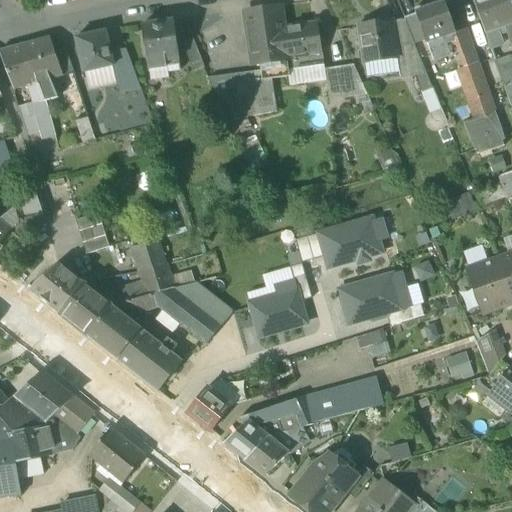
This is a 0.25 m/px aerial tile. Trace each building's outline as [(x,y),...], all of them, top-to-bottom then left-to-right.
[(473,0),(485,34),(497,30),(511,24),(511,7),(509,0),(473,0)] [(446,45),(456,41),(458,40),(455,34),(445,4),(432,8),(431,4),(414,10),(416,15),(425,41),(426,45),(427,45),(443,40),(445,45),(446,45)] [(243,75),(260,117),(277,114),(272,81),(289,78),(290,78),(289,72),(287,59),(283,31),(280,11),(275,12),(258,15),(249,22),(247,22),(252,58),(256,58),(261,72),(243,75)] [(404,19),(405,23),(414,45),(425,41),(416,15),(404,19)] [(167,69),(168,74),(180,73),(178,62),(179,62),(174,22),(141,26),(148,72),(150,71),(167,69)] [(359,27),(364,66),(398,61),(397,49),(393,24),(393,22),(359,27)] [(415,47),(414,45),(405,23),(393,24),(397,49),(415,47)] [(511,24),(497,30),(499,35),(500,35),(506,33),(511,50),(511,24)] [(283,31),(287,59),(322,54),(318,25),(283,31)] [(502,42),(500,35),(499,35),(497,30),(485,34),(490,46),(502,42)] [(463,62),(465,69),(476,65),(464,31),(455,34),(458,40),(456,41),(464,62),(463,62)] [(75,40),(83,75),(85,74),(113,68),(115,67),(110,49),(107,32),(75,40)] [(25,46),(37,84),(48,82),(61,78),(54,53),(50,39),(25,46)] [(182,44),(194,74),(205,70),(193,40),(182,44)] [(450,57),(446,45),(445,45),(443,40),(427,45),(434,62),(450,57)] [(0,55),(14,91),(28,87),(37,84),(25,46),(0,53),(0,55)] [(115,67),(113,68),(114,73),(132,69),(124,46),(110,49),(115,67)] [(399,74),(400,79),(415,77),(427,75),(415,47),(397,49),(398,61),(399,74)] [(54,53),(61,78),(73,74),(65,50),(54,53)] [(324,66),(322,54),(287,59),(289,72),(324,66)] [(495,62),(505,89),(511,86),(511,65),(510,61),(505,63),(504,59),(495,62)] [(366,78),(399,74),(398,61),(364,66),(366,78)] [(478,65),(476,65),(465,69),(458,72),(475,120),(464,124),(474,153),(488,148),(490,153),(505,147),(503,143),(505,142),(478,65)] [(325,71),(324,66),(289,72),(290,78),(289,78),(290,88),(327,82),(325,71)] [(354,66),(339,69),(343,94),(344,94),(345,100),(367,96),(354,66)] [(117,86),(114,73),(113,68),(85,74),(90,93),(117,86)] [(117,86),(120,95),(141,90),(132,69),(114,73),(117,86)] [(168,80),(168,74),(167,69),(150,71),(151,82),(168,80)] [(329,96),(343,94),(339,69),(325,71),(327,82),(329,96)] [(234,114),(237,121),(260,117),(243,75),(209,80),(224,118),(234,114)] [(415,77),(421,94),(432,90),(427,75),(415,77)] [(55,100),(48,82),(37,84),(44,103),(55,100)] [(44,103),(37,84),(28,87),(34,104),(34,106),(44,103)] [(441,111),(432,90),(421,94),(430,115),(441,111)] [(39,134),(42,142),(55,137),(44,103),(34,106),(34,104),(17,110),(27,138),(39,134)] [(76,123),(84,144),(96,140),(89,119),(76,123)] [(270,167),(255,137),(240,145),(255,174),(270,167)] [(5,143),(0,144),(0,169),(12,165),(5,143)] [(382,153),(391,149),(389,144),(374,151),(383,172),(390,170),(382,153)] [(390,170),(392,175),(401,172),(391,149),(382,153),(390,170)] [(502,156),(488,162),(493,175),(507,170),(502,156)] [(135,174),(139,193),(151,191),(148,172),(135,174)] [(505,187),(510,202),(511,201),(511,173),(501,178),(504,187),(505,187)] [(476,197),(482,212),(510,202),(505,187),(504,187),(476,197)] [(477,214),(470,194),(454,199),(457,207),(448,210),(452,222),(477,214)] [(17,209),(21,222),(42,216),(36,196),(15,204),(17,209)] [(17,209),(0,221),(0,224),(10,232),(21,222),(17,209)] [(172,211),(156,215),(158,227),(175,223),(172,211)] [(83,245),(87,256),(110,249),(106,238),(99,215),(76,222),(83,245)] [(46,229),(42,216),(21,222),(25,235),(46,229)] [(325,258),(328,270),(382,254),(379,243),(387,240),(381,221),(373,223),(372,220),(318,235),(325,258)] [(21,222),(10,232),(23,242),(25,235),(21,222)] [(0,246),(10,232),(0,224),(0,246)] [(318,235),(295,242),(302,265),(325,258),(318,235)] [(511,237),(503,240),(509,257),(511,255),(511,237)] [(140,275),(143,283),(148,299),(156,296),(175,290),(196,285),(191,273),(172,278),(168,267),(159,241),(131,249),(140,275)] [(463,254),(469,271),(489,264),(483,247),(463,254)] [(511,255),(509,257),(499,261),(511,299),(511,255)] [(482,316),(511,305),(511,299),(499,261),(489,264),(469,271),(466,272),(482,316)] [(428,262),(413,269),(420,284),(435,277),(428,262)] [(290,269),(294,283),(295,283),(301,303),(312,300),(302,265),(290,269)] [(30,292),(59,315),(83,285),(74,278),(75,277),(67,270),(66,272),(63,269),(60,267),(36,286),(30,292)] [(247,295),(250,304),(277,297),(275,290),(293,284),(294,283),(290,269),(263,277),(266,289),(247,295)] [(400,274),(338,292),(349,327),(387,316),(410,309),(400,274)] [(113,309),(148,299),(143,283),(110,293),(101,300),(113,309)] [(250,304),(260,339),(307,326),(301,303),(295,283),(294,283),(293,284),(275,290),(277,297),(250,304)] [(59,315),(67,321),(90,291),(83,285),(59,315)] [(233,314),(196,285),(175,290),(156,296),(160,308),(164,311),(181,325),(207,346),(233,314)] [(67,321),(89,339),(113,309),(101,300),(90,291),(67,321)] [(148,299),(113,309),(120,314),(135,309),(137,312),(141,313),(160,308),(156,296),(148,299)] [(387,316),(390,327),(424,317),(421,305),(410,309),(387,316)] [(240,330),(254,326),(249,308),(235,311),(240,330)] [(141,331),(120,314),(113,309),(89,339),(118,361),(141,331)] [(173,335),(181,325),(164,311),(156,321),(173,335)] [(476,344),(489,378),(501,362),(505,358),(494,330),(476,344)] [(182,364),(141,331),(118,361),(159,393),(182,364)] [(360,350),(368,348),(387,342),(383,331),(357,339),(360,350)] [(391,355),(387,342),(368,348),(372,361),(391,355)] [(466,354),(445,361),(452,380),(461,376),(463,382),(474,378),(466,354)] [(470,383),(489,398),(489,397),(492,394),(491,394),(511,370),(501,362),(489,378),(487,378),(470,383)] [(506,410),(511,414),(511,368),(511,370),(491,394),(492,394),(508,407),(506,410)] [(15,399),(45,424),(46,423),(74,399),(43,375),(15,399)] [(325,393),(327,401),(363,391),(362,386),(377,381),(377,378),(325,393)] [(365,391),(370,410),(384,406),(377,381),(362,386),(363,391),(365,391)] [(210,386),(208,389),(231,407),(243,400),(221,382),(210,386)] [(210,434),(231,407),(208,389),(187,415),(210,434)] [(312,413),(317,424),(327,421),(359,413),(370,410),(365,391),(363,391),(327,401),(321,402),(323,409),(312,413)] [(325,393),(305,399),(312,413),(323,409),(321,402),(327,401),(325,393)] [(489,397),(506,410),(508,407),(492,394),(489,397)] [(498,419),(506,410),(489,397),(489,398),(482,406),(498,419)] [(15,399),(4,408),(25,433),(48,428),(46,423),(45,424),(15,399)] [(48,428),(55,455),(73,451),(77,444),(76,444),(75,435),(92,414),(74,399),(46,423),(48,428)] [(317,424),(312,413),(305,399),(240,420),(245,426),(249,423),(256,428),(279,420),(285,434),(301,429),(308,427),(317,424)] [(0,433),(3,437),(25,433),(4,408),(0,411),(0,433)] [(279,420),(256,428),(269,439),(285,434),(279,420)] [(308,427),(313,441),(330,436),(327,421),(317,424),(308,427)] [(225,445),(246,461),(269,439),(256,428),(249,423),(245,426),(225,445)] [(313,441),(308,427),(301,429),(308,442),(313,441)] [(3,437),(10,464),(16,463),(16,464),(41,459),(55,456),(55,455),(48,428),(25,433),(3,437)] [(308,442),(301,429),(285,434),(269,439),(290,455),(309,443),(308,442)] [(89,458),(123,485),(145,457),(111,430),(89,458)] [(3,437),(0,433),(0,499),(21,496),(19,479),(16,464),(16,463),(10,464),(3,437)] [(290,455),(269,439),(246,461),(266,477),(280,464),(287,457),(290,455)] [(387,450),(392,465),(411,460),(407,444),(387,450)] [(342,450),(330,457),(344,468),(352,459),(342,450)] [(289,459),(287,457),(280,464),(283,466),(287,466),(290,463),(289,459)] [(356,478),(344,468),(330,457),(315,467),(291,498),(309,511),(330,511),(345,493),(357,479),(356,478)] [(16,464),(19,479),(44,475),(41,459),(16,464)] [(345,493),(355,500),(374,476),(364,468),(356,478),(357,479),(345,493)] [(111,501),(124,511),(134,511),(141,505),(109,480),(100,492),(111,501)] [(360,511),(409,511),(414,506),(413,505),(397,493),(394,497),(383,488),(386,484),(384,482),(360,511)] [(61,506),(62,511),(97,511),(95,499),(61,506)] [(424,511),(428,508),(417,499),(413,505),(414,506),(409,511),(424,511)] [(124,511),(111,501),(103,511),(124,511)]
